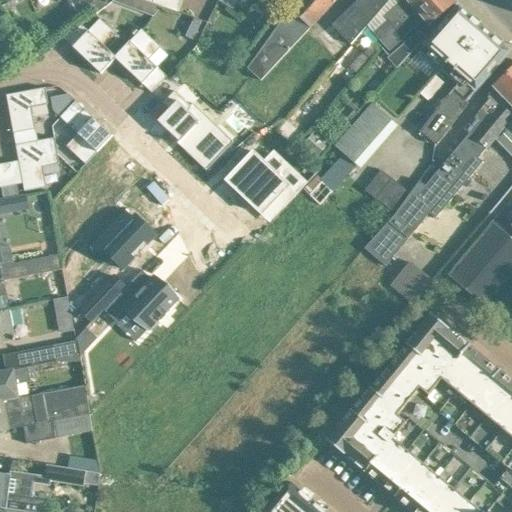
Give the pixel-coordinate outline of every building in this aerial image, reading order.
[(128,0),(125,0),(122,7),(136,12),(140,4),(128,0)] [(296,0),(290,8),(291,9),(248,68),(261,80),(311,28),(335,0),(296,0)] [(264,0),(263,3),(275,11),(282,0),(264,0)] [(351,45),(367,26),(368,27),(390,0),(358,0),(332,26),(351,45)] [(379,39),(423,0),(390,0),(368,27),(373,33),(373,32),(379,39)] [(430,25),(441,16),(456,3),(453,0),(423,0),(379,39),(389,50),(424,19),(430,25)] [(459,5),(419,51),(457,84),(420,132),(436,145),(468,103),(466,101),(511,51),(459,5)] [(73,48),(101,74),(116,59),(117,58),(116,57),(108,50),(119,37),(100,19),(73,48)] [(192,22),(185,37),(193,40),(199,26),(192,22)] [(141,30),(116,57),(117,58),(116,59),(143,85),(158,69),(149,60),(161,48),(141,30)] [(357,74),(376,53),(370,47),(363,54),(362,52),(349,67),(357,74)] [(395,214),(391,218),(411,235),(429,213),(435,219),(483,162),(479,159),(510,121),(511,122),(511,121),(511,68),(493,86),(496,89),(488,95),(491,98),(464,130),(469,133),(425,186),(419,181),(410,194),(395,214)] [(420,94),(428,101),(443,83),(436,76),(420,94)] [(6,95),(14,134),(36,129),(31,107),(48,104),(45,88),(6,95)] [(169,109),(158,121),(166,129),(179,141),(179,142),(205,166),(219,152),(205,138),(216,127),(193,105),(194,104),(193,103),(190,106),(175,91),(163,103),(169,109)] [(76,101),(68,94),(54,97),(68,110),(76,101)] [(68,110),(54,97),(50,98),(53,110),(60,117),(68,110)] [(373,106),(361,119),(384,139),(395,126),(373,106)] [(78,135),(67,147),(86,165),(113,136),(84,110),(69,126),(78,135)] [(511,121),(511,122),(509,124),(510,125),(495,141),(511,157),(511,121)] [(309,131),(296,146),(312,161),(326,146),(309,131)] [(43,167),(59,164),(54,138),(16,146),(24,192),(46,187),(43,167)] [(253,152),(226,181),(262,215),(276,200),(281,205),(294,190),(253,152)] [(343,159),(322,182),(316,177),(306,188),(310,192),(308,195),(320,206),(354,169),(343,159)] [(380,171),(365,191),(370,195),(375,199),(390,179),(380,171)] [(390,179),(375,199),(385,206),(400,186),(390,179)] [(400,186),(385,206),(395,214),(410,194),(400,186)] [(22,188),(10,190),(11,199),(24,196),(22,188)] [(10,190),(0,192),(0,200),(10,199),(11,199),(10,190)] [(279,239),(298,257),(330,224),(333,221),(305,194),(293,207),(301,216),(279,239)] [(484,306),(511,273),(511,197),(447,275),(484,306)] [(0,200),(0,212),(12,210),(10,199),(0,200)] [(124,211),(92,246),(108,261),(112,258),(122,268),(156,233),(155,232),(154,233),(136,216),(133,220),(124,211)] [(411,235),(391,218),(364,249),(385,266),(411,235)] [(357,250),(330,224),(298,257),(317,275),(336,255),(345,263),(357,250)] [(62,269),(59,254),(5,265),(8,280),(62,269)] [(407,301),(429,276),(409,260),(388,284),(407,301)] [(124,289),(104,311),(115,321),(126,309),(148,330),(158,320),(159,322),(167,313),(165,312),(178,299),(155,277),(143,289),(133,280),(124,289)] [(0,310),(9,308),(3,278),(0,278),(0,310)] [(113,278),(79,313),(91,324),(97,318),(104,311),(124,289),(113,278)] [(395,300),(370,278),(334,320),(358,341),(395,300)] [(9,308),(0,310),(0,343),(15,341),(9,308)] [(398,415),(420,388),(429,396),(442,379),(442,380),(445,377),(444,377),(459,360),(469,347),(470,346),(431,314),(406,344),(407,345),(371,388),(370,388),(327,440),(365,472),(366,472),(377,459),(391,441),(391,442),(393,439),(394,438),(406,423),(398,415)] [(71,316),(57,318),(60,333),(74,330),(71,316)] [(87,329),(76,340),(76,341),(76,342),(78,342),(80,356),(97,339),(87,329)] [(232,344),(216,329),(190,357),(205,372),(232,344)] [(80,356),(78,342),(76,342),(28,351),(31,367),(72,360),(72,362),(81,362),(80,356)] [(246,358),(232,344),(205,372),(220,386),(246,358)] [(484,359),(469,347),(459,360),(444,377),(445,377),(442,380),(511,437),(511,380),(500,371),(499,370),(499,371),(484,359)] [(261,372),(246,358),(220,386),(235,400),(261,372)] [(0,372),(0,402),(19,399),(16,383),(29,381),(27,368),(0,372)] [(276,386),(261,372),(235,400),(250,414),(276,386)] [(291,400),(276,386),(250,414),(264,428),(291,400)] [(85,387),(19,399),(0,402),(0,430),(23,427),(26,444),(92,432),(89,416),(85,387)] [(306,415),(291,400),(264,428),(280,443),(306,415)] [(377,459),(366,472),(395,496),(413,511),(481,511),(393,439),(391,442),(391,441),(377,459)] [(83,488),(84,484),(98,486),(100,474),(86,472),(46,465),(43,481),(83,488)] [(10,475),(0,474),(0,507),(6,509),(6,508),(35,511),(42,511),(44,499),(32,497),(35,475),(10,471),(10,475)] [(326,511),(316,504),(311,500),(302,492),(292,483),(268,511),(326,511)]
